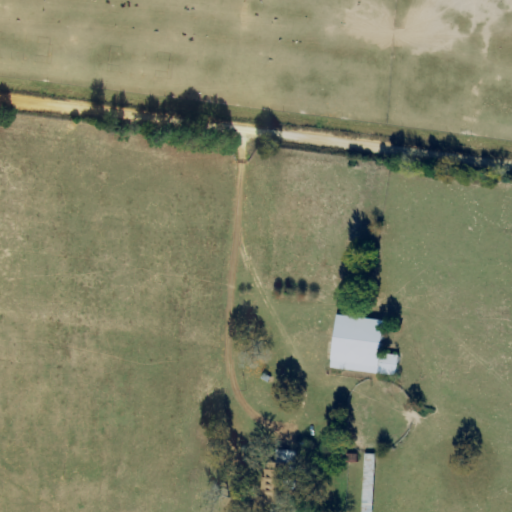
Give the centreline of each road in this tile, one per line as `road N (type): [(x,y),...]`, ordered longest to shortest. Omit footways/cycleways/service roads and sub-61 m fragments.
road 1 (residential): [(0,94),(511,168)]
road 2 (residential): [(243,131),(251,458),(265,497),(290,511)]
